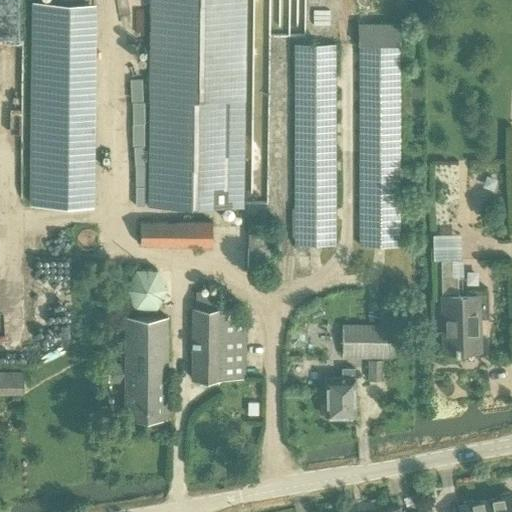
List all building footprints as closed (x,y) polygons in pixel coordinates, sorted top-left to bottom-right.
[(150,0),(148,204),(279,206),(281,38),(289,38),(289,0),(150,0)] [(294,244),(335,244),(335,44),(294,44),(294,244)] [(359,244),(399,244),(398,44),(359,44),(359,244)] [(30,163),(30,203),(85,203),(85,163),(30,163)] [(211,245),(212,221),(140,220),(139,244),(211,245)] [(269,271),(269,226),(247,226),(247,271),(269,271)] [(451,260),(456,260),(456,259),(440,260),(442,351),(479,350),(478,317),(487,317),(487,319),(488,319),(487,289),(486,289),(486,294),(457,295),(457,276),(452,276),(451,260)] [(217,308),(217,291),(195,291),(195,308),(192,308),(192,378),(244,378),(245,308),(217,308)] [(342,357),(402,356),(402,304),(380,304),(380,325),(342,325),(342,357)] [(166,416),(166,316),(125,316),(125,363),(108,363),(108,381),(125,381),(125,416),(166,416)] [(368,380),(382,380),(382,359),(368,360),(368,380)] [(354,378),(353,378),(353,368),(341,368),(341,378),(325,378),(325,416),(354,416),(354,378)] [(0,395),(23,395),(23,390),(22,372),(0,372),(0,395)] [(511,511),(511,493),(486,499),(489,511),(511,511)] [(489,511),(486,499),(458,504),(459,511),(489,511)]
